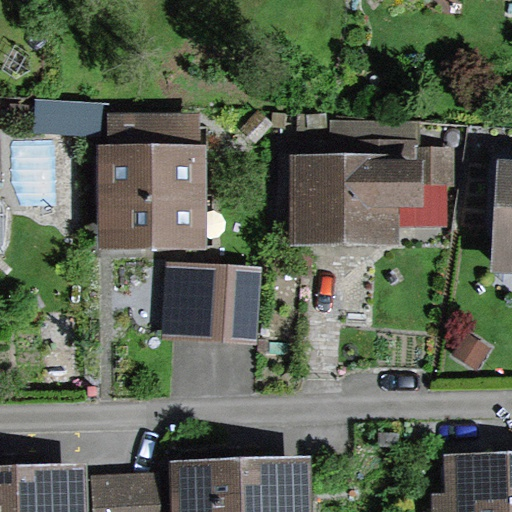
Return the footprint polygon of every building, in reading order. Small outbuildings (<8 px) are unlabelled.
[(78,132),(79,109),(39,107),(38,130),(78,132)] [(111,203),(111,239),(192,238),(193,122),(112,123),(113,159),(98,159),(98,203),(111,203)] [(386,238),(387,203),(416,204),(416,185),(446,185),(442,154),(411,154),(411,147),(290,148),(290,205),(301,205),(301,238),(386,238)] [(511,169),(508,170),(503,255),(511,255),(511,169)] [(197,274),(193,334),(253,338),(257,278),(197,274)] [(206,511),(294,511),(294,475),(242,476),(242,456),(187,458),(188,511),(206,511)] [(0,462),(0,511),(71,511),(70,480),(20,482),(19,462),(0,462)] [(511,511),(511,464),(452,466),(453,504),(466,504),(466,511),(511,511)] [(158,511),(157,477),(124,479),(126,511),(158,511)] [(95,511),(126,511),(124,479),(93,480),(95,511)]
